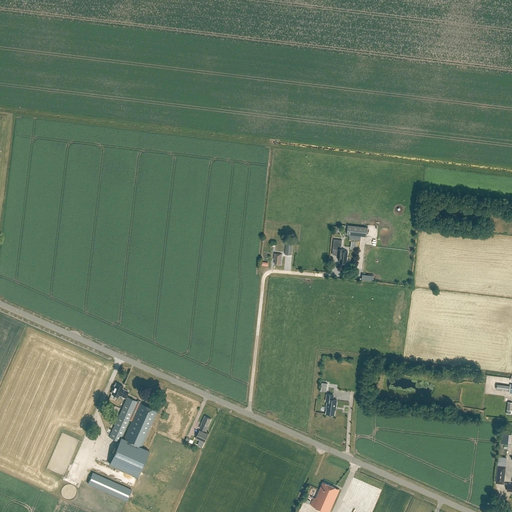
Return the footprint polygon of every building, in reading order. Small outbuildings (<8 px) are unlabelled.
[(347,234),(367,237),(368,228),(367,227),(348,225),(347,234)] [(344,249),(341,249),(342,240),(334,239),(333,248),(337,249),(337,257),(340,257),(339,262),(346,263),(348,251),(344,251),(344,249)] [(128,391),(123,389),(122,389),(123,386),(116,383),(115,385),(114,385),(113,387),(114,388),(111,393),(119,397),(119,395),(125,398),(128,391)] [(333,399),(334,395),(327,394),(326,401),(327,402),(326,408),(327,408),(326,414),(328,414),(328,415),(332,416),(332,415),(334,415),(335,407),(336,407),(337,400),(333,399)] [(127,396),(125,400),(119,415),(109,437),(119,441),(109,463),(138,476),(149,450),(141,446),(157,410),(140,402),(140,401),(138,400),(137,401),(128,397),(127,396)] [(206,430),(212,419),(205,416),(200,427),(206,430)] [(204,442),(208,434),(199,430),(196,438),(204,442)] [(102,452),(100,458),(109,460),(110,454),(102,452)] [(496,483),(503,483),(505,467),(498,466),(496,483)] [(127,501),(133,489),(94,472),(89,483),(127,501)] [(328,511),(329,511),(339,490),(323,482),(316,498),(314,497),(311,504),(328,511)] [(90,510),(91,510),(92,510),(93,510),(94,510),(95,509),(96,509),(97,509),(97,508),(98,508),(98,507),(99,506),(100,505),(100,504),(100,503),(101,503),(101,502),(101,501),(101,500),(101,499),(100,498),(100,497),(99,496),(99,495),(98,495),(98,494),(97,494),(97,493),(96,493),(95,492),(94,492),(93,492),(92,491),(91,491),(90,491),(90,492),(89,492),(88,492),(87,492),(87,493),(86,493),(85,494),(84,495),(83,495),(83,496),(83,497),(82,498),(82,499),(82,500),(82,501),(82,502),(82,503),(82,504),(83,505),(83,506),(84,507),(85,508),(86,509),(87,509),(88,510),(89,510),(90,510)]
